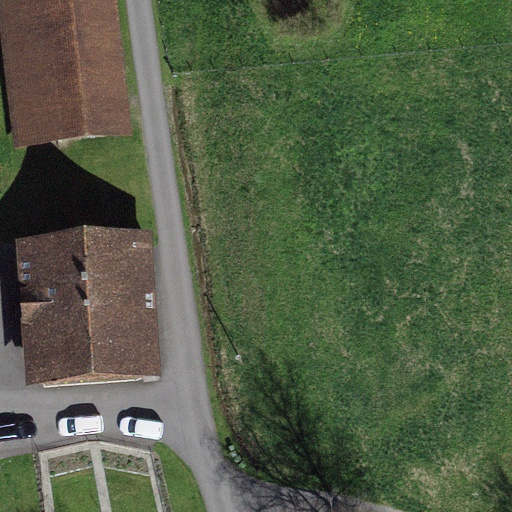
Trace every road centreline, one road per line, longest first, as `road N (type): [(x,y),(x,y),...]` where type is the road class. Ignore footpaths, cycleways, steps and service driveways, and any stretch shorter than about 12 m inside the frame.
road 1 (unclassified): [(195,398),(138,0)]
road 2 (residential): [(0,409),(148,407),(195,398)]
